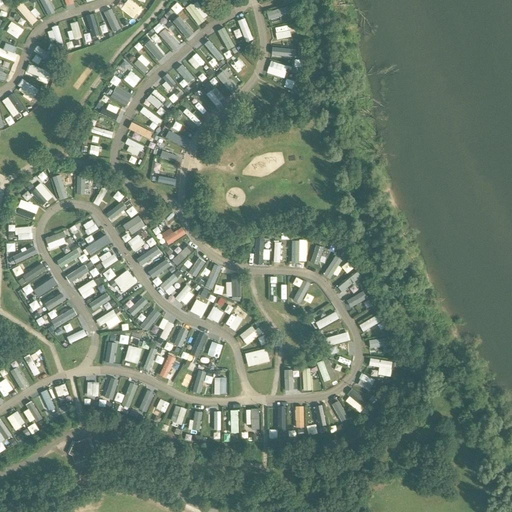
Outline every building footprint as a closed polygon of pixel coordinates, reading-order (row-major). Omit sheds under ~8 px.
[(48,0),(44,0),(38,4),(46,16),(55,11),(48,0)] [(136,8),(124,0),(123,0),(118,9),(130,17),(136,8)] [(197,0),(186,8),(198,25),(209,17),(197,0)] [(176,14),(183,8),(178,2),(171,8),(176,14)] [(267,10),(268,18),(291,15),(290,7),(267,10)] [(118,30),(109,9),(102,12),(111,33),(118,30)] [(28,12),(21,18),(29,26),(36,20),(28,12)] [(249,38),(242,21),(232,25),(238,42),(249,38)] [(189,31),(184,22),(176,27),(181,36),(189,31)] [(98,36),(95,24),(86,26),(89,39),(98,36)] [(8,26),(5,34),(19,39),(22,32),(8,26)] [(80,39),(77,26),(63,30),(66,43),(80,39)] [(60,27),(48,29),(50,42),(56,41),(56,46),(63,45),(60,27)] [(285,27),(268,30),(270,38),(287,35),(285,27)] [(162,38),(169,45),(177,37),(170,30),(162,38)] [(230,41),(222,31),(212,38),(219,49),(230,41)] [(217,57),(207,42),(199,47),(209,62),(217,57)] [(162,54),(155,43),(146,50),(153,60),(162,54)] [(38,46),(35,51),(53,63),(56,58),(38,46)] [(0,48),(0,59),(14,65),(18,57),(0,48)] [(291,51),(274,49),(273,58),(290,59),(291,51)] [(200,64),(191,52),(184,57),(193,70),(200,64)] [(35,54),(31,60),(38,65),(42,59),(35,54)] [(150,65),(140,57),(133,65),(142,73),(150,65)] [(238,72),(245,65),(237,57),(230,64),(238,72)] [(188,75),(181,65),(170,74),(178,83),(188,75)] [(292,70),(271,65),(268,76),(289,82),(292,70)] [(38,71),(31,67),(27,74),(34,78),(38,71)] [(138,79),(124,67),(117,76),(131,87),(138,79)] [(0,71),(0,82),(5,85),(9,76),(0,71)] [(222,73),(215,80),(229,92),(235,85),(222,73)] [(175,87),(166,75),(160,79),(169,91),(175,87)] [(33,90),(22,83),(16,92),(27,99),(33,90)] [(130,96),(114,89),(110,99),(125,106),(130,96)] [(213,89),(205,96),(215,109),(224,102),(213,89)] [(163,101),(154,91),(143,101),(152,111),(163,101)] [(2,101),(14,117),(26,109),(14,92),(2,101)] [(197,99),(190,106),(203,120),(210,114),(197,99)] [(112,111),(104,107),(100,115),(109,119),(112,111)] [(158,125),(162,119),(143,107),(139,113),(158,125)] [(182,116),(177,123),(194,134),(199,127),(182,116)] [(151,138),(154,131),(132,123),(129,130),(151,138)] [(91,132),(113,138),(114,132),(93,126),(91,132)] [(165,134),(160,144),(179,153),(185,143),(165,134)] [(142,146),(128,140),(123,151),(138,157),(142,146)] [(101,146),(88,144),(87,156),(100,157),(101,146)] [(154,150),(152,155),(170,163),(172,157),(154,150)] [(158,175),(156,183),(172,187),(173,178),(158,175)] [(76,177),(76,195),(84,195),(84,177),(76,177)] [(60,180),(53,182),(58,197),(64,195),(60,180)] [(35,186),(29,195),(45,205),(50,197),(35,186)] [(100,191),(92,204),(101,209),(109,197),(100,191)] [(132,217),(138,212),(133,205),(126,211),(132,217)] [(120,206),(106,215),(112,223),(125,214),(120,206)] [(22,209),(19,217),(32,222),(35,214),(22,209)] [(91,221),(79,230),(84,236),(96,228),(91,221)] [(128,222),(117,229),(122,236),(133,229),(128,222)] [(177,227),(159,237),(164,246),(182,236),(177,227)] [(16,230),(16,240),(31,240),(31,230),(16,230)] [(60,234),(44,241),(49,251),(65,244),(60,234)] [(141,236),(126,243),(130,252),(145,246),(141,236)] [(100,238),(88,247),(93,253),(105,245),(100,238)] [(15,243),(7,243),(8,251),(16,251),(15,243)] [(186,243),(171,257),(178,264),(193,251),(186,243)] [(264,246),(254,245),(254,263),(264,263),(264,246)] [(297,245),(289,245),(289,267),(297,267),(297,245)] [(316,247),(307,264),(316,268),(324,251),(316,247)] [(18,254),(23,263),(35,257),(30,248),(18,254)] [(278,249),(271,250),(274,266),(280,265),(278,249)] [(147,251),(137,257),(144,269),(154,263),(147,251)] [(67,254),(57,260),(62,268),(72,261),(67,254)] [(108,254),(96,263),(101,270),(113,261),(108,254)] [(154,280),(172,267),(167,260),(149,272),(154,280)] [(199,260),(187,276),(193,281),(206,265),(199,260)] [(333,260),(322,275),(329,280),(340,265),(333,260)] [(345,273),(353,269),(350,262),(342,266),(345,273)] [(213,290),(223,267),(215,264),(205,286),(213,290)] [(19,276),(24,284),(41,273),(36,265),(19,276)] [(13,269),(16,276),(23,273),(20,266),(13,269)] [(81,266),(69,275),(74,282),(86,273),(81,266)] [(122,266),(110,274),(116,281),(128,272),(122,266)] [(173,272),(157,284),(162,292),(179,280),(173,272)] [(229,274),(228,299),(238,299),(238,275),(229,274)] [(351,275),(337,286),(341,291),(355,280),(351,275)] [(287,300),(287,278),(279,278),(279,300),(287,300)] [(30,287),(36,298),(51,290),(45,279),(30,287)] [(132,280),(120,289),(125,296),(137,287),(132,280)] [(91,281),(75,291),(79,298),(95,288),(91,281)] [(299,283),(293,294),(303,299),(308,289),(299,283)] [(178,303),(190,289),(184,285),(173,299),(178,303)] [(59,293),(48,299),(53,309),(64,303),(59,293)] [(361,293),(345,302),(351,313),(367,303),(361,293)] [(98,295),(86,304),(92,311),(103,302),(98,295)] [(141,298),(129,307),(134,314),(146,305),(141,298)] [(200,317),(207,302),(197,298),(190,312),(200,317)] [(216,324),(223,312),(214,306),(207,318),(216,324)] [(58,314),(64,324),(76,317),(70,307),(58,314)] [(155,308),(140,325),(147,330),(162,314),(155,308)] [(233,332),(244,314),(236,308),(224,326),(233,332)] [(106,311),(94,319),(99,326),(111,317),(106,311)] [(373,317),(360,324),(365,332),(377,325),(373,317)] [(171,324),(167,323),(159,338),(163,340),(171,324)] [(82,327),(64,337),(69,347),(87,337),(86,334),(82,327)] [(239,338),(246,347),(259,337),(252,328),(239,338)] [(343,330),(323,336),(327,349),(346,344),(343,330)] [(185,337),(174,332),(169,343),(180,348),(185,337)] [(198,358),(208,335),(200,332),(190,354),(198,358)] [(258,338),(261,345),(268,342),(264,335),(258,338)] [(380,340),(363,342),(364,353),(381,351),(380,340)] [(167,343),(165,349),(171,351),(173,345),(167,343)] [(152,346),(144,368),(151,371),(159,349),(152,346)] [(222,349),(212,346),(207,362),(217,365),(222,349)] [(138,349),(127,347),(125,361),(136,363),(138,349)] [(116,348),(106,348),(105,359),(115,360),(116,348)] [(244,356),(247,369),(267,365),(264,352),(244,356)] [(38,372),(30,357),(22,361),(30,376),(38,372)] [(381,362),(367,359),(365,372),(380,374),(381,362)] [(331,378),(325,361),(315,365),(322,382),(331,378)] [(173,370),(163,364),(157,376),(167,382),(173,370)] [(303,369),(304,390),(312,390),(311,368),(303,369)] [(24,384),(17,369),(10,373),(17,387),(24,384)] [(181,371),(177,384),(189,387),(192,374),(181,371)] [(293,396),(292,371),(279,372),(280,396),(293,396)] [(373,380),(362,376),(357,387),(369,391),(373,380)] [(0,393),(9,389),(2,377),(0,378),(0,393)] [(224,380),(211,379),(210,396),(222,397),(224,380)] [(116,383),(110,381),(104,401),(110,402),(116,383)] [(204,381),(195,381),(195,391),(204,391),(204,381)] [(96,384),(86,384),(85,399),(96,399),(96,384)] [(128,406),(135,389),(128,386),(121,403),(128,406)] [(69,404),(65,387),(55,390),(59,407),(69,404)] [(364,404),(350,391),(342,400),(357,413),(364,404)] [(54,408),(46,392),(36,397),(44,414),(54,408)] [(146,414),(153,399),(145,395),(138,410),(146,414)] [(169,403),(163,400),(154,416),(161,419),(169,403)] [(337,402),(330,405),(336,416),(343,413),(337,402)] [(30,404),(25,407),(34,423),(40,420),(30,404)] [(185,412),(174,408),(169,421),(180,425),(185,412)] [(283,409),(274,409),(274,432),(283,432),(283,409)] [(257,411),(244,412),(246,431),(258,430),(257,411)] [(302,412),(292,412),(292,426),(302,426),(302,412)] [(236,413),(224,413),(224,428),(236,428),(236,413)] [(14,414),(5,420),(14,434),(23,428),(14,414)] [(323,414),(312,414),(312,427),(323,427),(323,414)] [(197,429),(199,417),(192,416),(190,428),(197,429)] [(32,434),(39,430),(35,423),(27,427),(32,434)] [(3,426),(0,427),(0,443),(10,438),(3,426)] [(72,441),(66,454),(71,456),(75,466),(91,460),(88,453),(94,451),(90,438),(76,443),(72,441)]
